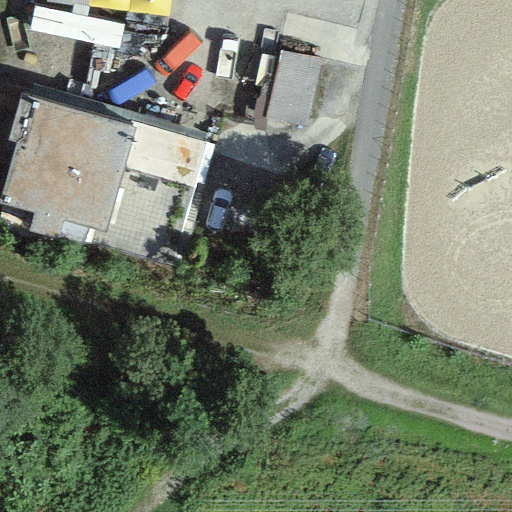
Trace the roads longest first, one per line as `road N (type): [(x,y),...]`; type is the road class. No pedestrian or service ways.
road 1 (track): [(0,273),(214,339),(327,362)]
road 2 (track): [(134,511),(327,362)]
road 3 (track): [(327,362),(382,389),(511,431)]
